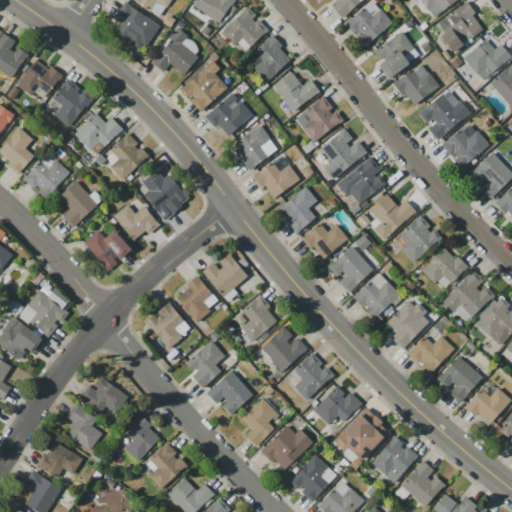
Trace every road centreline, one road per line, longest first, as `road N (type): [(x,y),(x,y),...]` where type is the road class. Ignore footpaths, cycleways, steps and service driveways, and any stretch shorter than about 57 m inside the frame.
road 1 (tertiary): [(511,490),(395,388),(314,303),(157,115),(16,0)]
road 2 (residential): [(0,205),(44,243),(273,511)]
road 3 (residential): [(282,0),(402,148),(511,264)]
road 4 (residential): [(230,206),(105,318),(0,461)]
